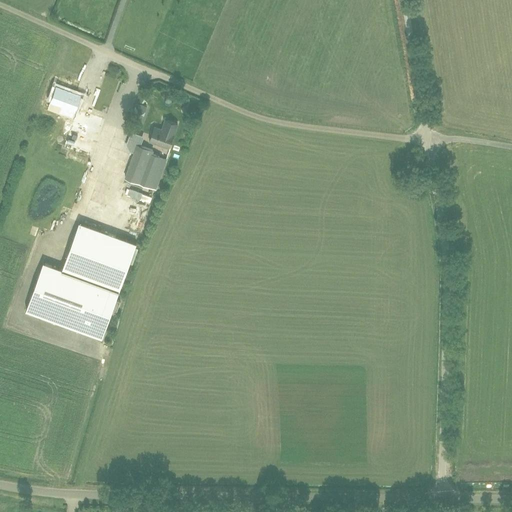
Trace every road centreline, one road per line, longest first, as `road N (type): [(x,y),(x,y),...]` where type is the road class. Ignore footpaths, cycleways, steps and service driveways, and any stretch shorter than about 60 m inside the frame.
road 1 (unclassified): [(424,140),(258,119),(0,6)]
road 2 (unclassified): [(440,500),(59,498),(0,486)]
road 3 (unclassified): [(440,500),(444,250),(424,140)]
road 4 (unclassified): [(424,140),(399,0)]
